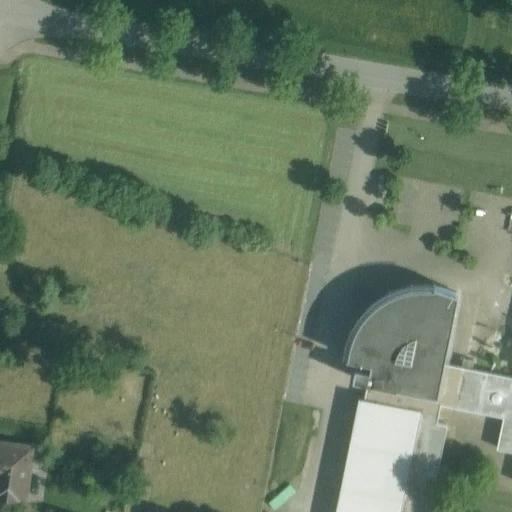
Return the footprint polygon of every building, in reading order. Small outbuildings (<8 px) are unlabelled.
[(438,394),(444,362),(459,292),(434,284),(407,285),(382,295),(363,313),(351,336),(348,346),(346,356),(371,361),(370,369),(355,366),(353,378),(368,381),(438,394)] [(438,394),(368,381),(364,397),(420,408),(399,511),(428,511),(447,424),(437,422),(441,404),(503,416),(497,448),(511,450),(511,375),(472,368),(474,360),(463,358),(462,366),(444,362),(438,394)] [(364,397),(359,397),(335,511),(399,511),(420,408),(364,397)] [(29,447),(0,443),(0,497),(23,501),(27,467),(30,448),(29,447)] [(44,445),(29,443),(29,447),(30,448),(27,467),(41,469),(44,445)] [(105,511),(110,492),(59,482),(53,511),(105,511)]
